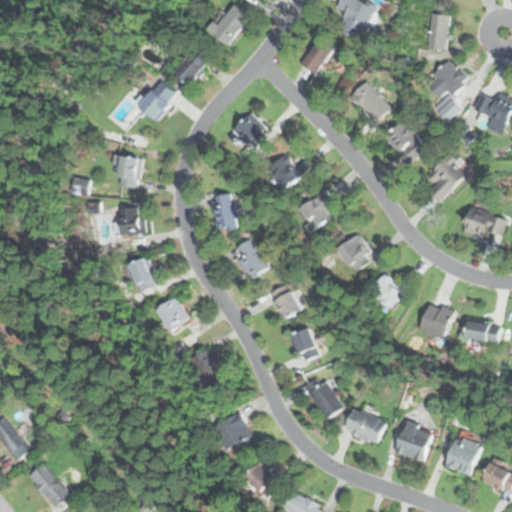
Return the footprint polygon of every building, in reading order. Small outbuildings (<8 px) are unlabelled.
[(340,29),(361,40),(377,7),(363,0),(342,0),(338,9),(348,14),(340,29)] [(215,22),(209,31),(231,46),(252,16),(235,4),(220,26),(215,22)] [(446,50),(451,15),(433,13),(428,48),(446,50)] [(316,74),(338,49),(323,36),(301,61),(316,74)] [(190,86),(215,61),(201,47),(176,72),(190,86)] [(453,97),(469,86),(453,63),(427,81),(439,99),(449,92),(453,97)] [(181,95),(163,80),(140,107),(159,122),(181,95)] [(377,121),(392,106),(369,82),(354,96),(377,121)] [(511,114),(511,98),(501,92),(496,100),(484,94),(476,109),(506,126),(511,114)] [(235,130),(256,151),(274,134),(253,113),(235,130)] [(410,149),(412,157),(423,154),(415,123),(390,130),(395,153),(410,149)] [(428,192),(439,202),(469,173),(450,154),(428,176),(436,185),(428,192)] [(143,158),(120,155),(116,186),(139,189),(143,158)] [(303,160),(296,166),(285,155),(268,171),(288,190),(310,167),(303,160)] [(313,230),(335,217),(329,208),(336,203),(328,190),(299,208),(313,230)] [(221,228),(239,225),(233,194),(216,197),(221,228)] [(146,234),(145,208),(121,208),(122,235),(146,234)] [(504,235),(509,218),(472,208),(465,233),(486,239),(488,231),(504,235)] [(352,269),(374,254),(360,234),(338,248),(352,269)] [(267,268),(247,242),(236,250),(256,276),(267,268)] [(127,268),(144,294),(161,283),(144,257),(127,268)] [(413,282),(405,276),(398,284),(385,274),(371,293),(392,309),(413,282)] [(302,311),(291,284),(272,292),(283,319),(302,311)] [(155,312),(171,335),(192,319),(176,297),(155,312)] [(455,311),(430,303),(421,331),(446,339),(455,311)] [(501,324),(468,323),(467,342),(500,344),(501,324)] [(322,354),(310,329),(291,337),(303,363),(322,354)] [(209,390),(231,377),(212,348),(191,361),(209,390)] [(346,408),(324,375),(306,387),(327,420),(346,408)] [(389,423),(357,408),(346,430),(377,446),(389,423)] [(253,436),(241,413),(214,428),(226,450),(253,436)] [(28,444),(7,419),(0,424),(0,438),(14,456),(28,444)] [(398,452),(425,461),(435,432),(408,422),(398,452)] [(472,476),(484,445),(459,436),(447,466),(472,476)] [(484,481),(511,494),(511,471),(492,463),(484,481)] [(71,494),(45,464),(30,476),(56,507),(71,494)] [(278,489),(265,464),(248,473),(261,498),(278,489)] [(286,507),(293,511),(327,511),(297,491),(286,507)]
